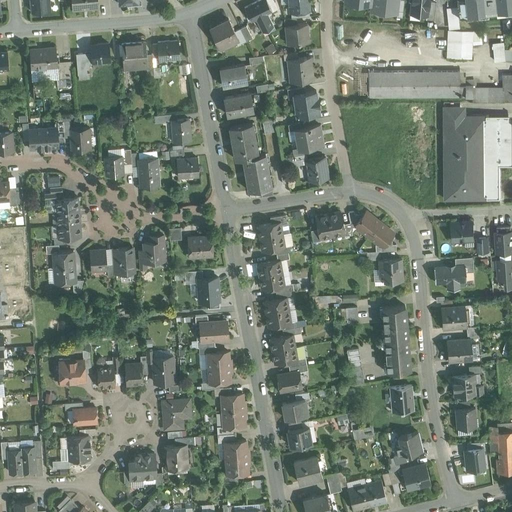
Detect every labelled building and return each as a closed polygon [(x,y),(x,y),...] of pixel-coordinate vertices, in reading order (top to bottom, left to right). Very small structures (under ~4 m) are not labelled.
[(30,0),(32,12),(50,10),(48,0),(30,0)] [(97,0),(71,0),(72,9),(98,7),(97,0)] [(266,0),(258,0),(255,2),(261,16),(267,13),(272,10),(266,0)] [(308,0),(288,0),(290,12),(291,12),(309,10),(308,0)] [(370,9),(397,12),(398,0),(370,0),(370,4),(370,9)] [(428,0),(411,0),(410,13),(427,15),(429,1),(428,0)] [(511,0),(457,0),(459,17),(511,10),(511,0)] [(436,1),(429,1),(427,15),(426,18),(434,19),(436,1)] [(255,2),(244,7),(251,21),(256,19),(261,16),(255,2)] [(267,13),(261,16),(268,29),(274,26),(267,13)] [(261,16),(256,19),(263,32),(268,29),(261,16)] [(296,17),(284,18),(284,26),(285,26),(285,25),(297,24),(296,17)] [(228,18),(210,28),(219,46),(237,37),(234,31),(228,18)] [(297,24),(285,25),(285,26),(287,44),(309,41),(306,23),(297,24)] [(246,25),(240,28),(246,41),(252,38),(246,25)] [(246,41),(240,28),(234,31),(237,37),(240,44),(246,41)] [(503,28),(495,29),(497,60),(506,60),(503,28)] [(494,29),(479,30),(486,44),(495,44),(494,29)] [(448,30),(447,56),(472,58),(473,31),(469,31),(448,30)] [(479,30),(473,31),(473,45),(486,44),(479,30)] [(178,40),(157,42),(157,43),(158,57),(159,60),(179,58),(178,40)] [(145,41),(121,43),(123,68),(146,66),(147,66),(146,54),(145,41)] [(108,43),(91,44),(91,52),(92,61),(110,60),(108,43)] [(270,53),(276,49),(272,43),(266,47),(270,53)] [(55,47),(30,49),(32,68),(56,66),(56,63),(55,47)] [(7,51),(0,51),(0,68),(3,69),(9,68),(7,51)] [(297,51),(283,53),(284,60),(288,59),(298,57),(297,51)] [(85,53),(76,53),(78,74),(86,73),(85,61),(85,53)] [(262,55),(249,57),(250,64),(264,62),(262,55)] [(298,57),(288,59),(290,81),(313,79),(310,56),(298,57)] [(70,62),(56,63),(56,66),(56,78),(72,77),(70,62)] [(244,64),(219,68),(222,85),(247,81),(244,64)] [(156,74),(168,74),(167,66),(156,66),(156,74)] [(370,71),(371,95),(456,96),(456,71),(370,71)] [(457,71),(457,96),(474,96),(474,99),(511,98),(511,75),(506,76),(506,86),(475,87),(475,80),(465,80),(465,71),(457,71)] [(186,78),(180,79),(183,92),(189,91),(186,78)] [(255,85),(256,93),(269,90),(267,83),(255,85)] [(305,85),(287,88),(288,98),(294,97),(293,93),(306,91),(305,85)] [(306,91),(293,93),(294,97),(296,115),(319,112),(318,106),(319,105),(318,105),(317,97),(317,96),(316,90),(306,91)] [(249,92),(224,97),(227,115),(253,110),(249,92)] [(463,106),(443,106),(444,199),(500,199),(500,165),(511,165),(511,123),(509,123),(508,115),(463,116),(463,106)] [(273,113),(261,115),(262,122),(274,119),(273,113)] [(177,119),(172,120),(173,141),(190,139),(189,118),(177,119)] [(274,119),(262,122),(264,133),(276,130),(274,119)] [(300,121),(287,124),(289,130),(294,129),(301,127),(300,121)] [(252,123),(230,127),(235,159),(243,158),(258,155),(252,123)] [(301,127),(294,129),(297,147),(297,148),(305,147),(323,144),(320,124),(301,127)] [(57,127),(43,128),(44,147),(58,146),(57,127)] [(43,128),(28,129),(30,148),(44,147),(43,128)] [(70,129),(69,129),(70,137),(71,150),(91,148),(90,128),(70,129)] [(0,132),(0,150),(13,150),(11,132),(0,132)] [(305,147),(297,148),(297,147),(292,148),(293,155),(306,153),(305,147)] [(131,148),(123,149),(124,159),(124,164),(132,163),(131,152),(131,148)] [(258,155),(243,158),(249,191),(271,187),(265,153),(258,155)] [(293,155),(291,156),(292,165),(298,164),(305,163),(305,160),(307,159),(306,153),(293,155)] [(121,156),(105,157),(106,174),(122,173),(122,164),(124,164),(124,159),(122,159),(121,156)] [(139,158),(138,158),(139,165),(140,186),(141,186),(141,183),(159,182),(157,156),(139,158)] [(307,159),(305,160),(305,163),(308,180),(329,176),(325,156),(307,159)] [(198,157),(176,159),(178,177),(199,175),(198,157)] [(305,163),(298,164),(301,181),(308,180),(305,163)] [(8,181),(0,181),(0,199),(9,199),(10,199),(9,187),(8,181)] [(16,187),(9,187),(10,199),(9,199),(9,204),(17,204),(16,187)] [(63,197),(56,198),(56,211),(78,209),(77,196),(63,197)] [(78,209),(56,211),(57,224),(79,222),(78,209)] [(354,210),(348,212),(350,222),(350,223),(356,222),(363,212),(355,214),(354,210)] [(340,211),(328,213),(332,235),(344,232),(343,224),(340,211)] [(363,212),(356,222),(359,224),(360,228),(368,235),(380,221),(373,216),(369,217),(363,212)] [(328,213),(315,216),(318,228),(319,237),(320,237),(332,235),(328,213)] [(285,214),(270,217),(271,223),(279,221),(280,222),(286,221),(285,214)] [(271,223),(258,225),(260,238),(282,234),(280,222),(279,221),(271,223)] [(386,226),(380,221),(368,235),(377,242),(381,242),(384,244),(392,235),(386,230),(386,226)] [(79,222),(57,224),(58,236),(58,237),(65,236),(80,235),(79,222)] [(350,222),(343,224),(344,232),(344,235),(352,234),(350,223),(350,222)] [(473,222),(450,223),(452,240),(458,240),(458,241),(465,241),(465,239),(474,239),(473,222)] [(180,227),(169,228),(169,240),(181,239),(180,227)] [(318,228),(310,230),(313,242),(320,240),(320,237),(319,237),(318,228)] [(495,232),(497,252),(501,252),(511,251),(511,230),(497,231),(495,232)] [(163,234),(152,235),(152,241),(143,242),(144,250),(145,261),(165,259),(163,234)] [(284,246),(282,234),(260,238),(262,250),(275,248),(284,247),(284,246)] [(392,235),(384,244),(384,250),(396,250),(396,243),(392,244),(392,235)] [(205,236),(187,237),(188,248),(192,248),(193,256),(213,254),(212,246),(209,244),(209,241),(210,241),(210,240),(208,240),(208,238),(205,236)] [(488,237),(478,238),(479,252),(489,251),(488,237)] [(54,244),(45,245),(46,253),(53,252),(59,251),(58,244),(54,244)] [(284,247),(275,248),(276,254),(288,252),(294,251),(293,245),(284,246),(284,247)] [(132,247),(118,248),(118,259),(119,259),(120,272),(133,272),(132,247)] [(105,248),(89,250),(91,270),(107,269),(107,265),(105,248)] [(59,251),(53,252),(54,267),(74,266),(73,250),(59,251)] [(288,252),(276,254),(277,260),(279,260),(289,258),(288,252)] [(472,256),(455,258),(455,265),(465,265),(466,272),(473,271),(472,256)] [(400,257),(379,259),(380,273),(380,274),(385,274),(385,280),(402,279),(402,278),(401,268),(400,268),(400,258),(400,257)] [(501,259),(497,260),(499,286),(511,285),(511,258),(511,259),(501,259)] [(277,260),(257,263),(260,276),(281,272),(279,260),(277,260)] [(455,265),(433,267),(435,282),(446,281),(446,289),(460,288),(459,280),(466,280),(466,272),(465,265),(455,265)] [(74,266),(54,267),(55,282),(72,281),(75,281),(75,280),(74,266)] [(185,283),(198,282),(197,278),(203,278),(202,270),(184,271),(185,283)] [(281,272),(260,276),(262,289),(275,286),(284,285),(284,284),(281,272)] [(219,300),(217,277),(203,278),(197,278),(198,282),(199,301),(207,300),(219,300)] [(83,279),(75,280),(75,281),(72,281),(73,292),(80,291),(83,279)] [(284,285),(275,286),(276,292),(291,290),(294,289),(292,283),(284,284),(284,285)] [(291,290),(276,292),(277,298),(286,297),(292,296),(291,290)] [(277,298),(264,300),(266,313),(288,309),(286,297),(277,298)] [(219,300),(207,300),(208,308),(220,307),(219,300)] [(405,305),(382,307),(384,339),(407,337),(405,305)] [(357,306),(346,307),(347,324),(358,324),(357,306)] [(465,306),(443,308),(445,328),(468,326),(465,306)] [(288,309),(266,313),(268,326),(281,323),(290,322),(290,321),(288,309)] [(207,315),(195,316),(195,323),(200,323),(199,322),(208,321),(207,315)] [(208,321),(199,322),(200,323),(201,340),(214,339),(227,338),(226,320),(208,321)] [(290,322),(281,323),(282,329),(296,327),(295,321),(290,321),(290,322)] [(468,324),(469,332),(484,331),(483,323),(468,324)] [(296,327),(282,329),(283,335),(292,334),(301,333),(300,326),(296,327)] [(283,335),(270,338),(273,350),(294,346),(292,334),(283,335)] [(407,337),(384,339),(387,371),(410,369),(407,337)] [(469,338),(446,340),(448,361),(472,359),(471,338),(469,338)] [(294,346),(273,350),(275,363),(288,361),(296,359),(296,358),(294,346)] [(349,348),(350,365),(361,364),(360,348),(349,348)] [(216,352),(207,352),(207,353),(208,367),(229,366),(228,351),(216,352)] [(153,357),(152,357),(153,361),(154,382),(169,381),(169,376),(170,374),(174,374),(172,355),(153,357)] [(90,356),(82,356),(83,359),(84,372),(91,372),(90,356)] [(296,359),(288,361),(289,366),(306,363),(305,357),(296,358),(296,359)] [(83,359),(59,361),(60,373),(59,373),(58,375),(58,383),(60,384),(65,384),(67,382),(85,380),(84,372),(83,359)] [(140,362),(125,363),(126,384),(142,383),(142,373),(141,362),(140,362)] [(306,363),(289,366),(290,373),(299,371),(308,370),(306,363)] [(112,364),(97,365),(98,386),(114,385),(113,372),(113,364),(112,364)] [(361,365),(350,367),(353,384),(364,382),(361,365)] [(480,365),(468,366),(469,373),(474,373),(481,373),(480,365)] [(229,366),(208,367),(209,382),(219,381),(231,380),(229,366)] [(299,371),(290,373),(277,375),(279,390),(298,387),(297,382),(300,378),(299,371)] [(469,373),(453,374),(455,395),(475,393),(475,384),(474,373),(469,373)] [(181,390),(180,384),(168,385),(169,392),(175,390),(181,390)] [(411,385),(389,387),(390,387),(391,387),(393,410),(392,410),(392,411),(400,410),(403,410),(402,410),(414,409),(413,399),(412,399),(411,386),(412,386),(411,385)] [(231,386),(219,387),(214,388),(214,395),(221,395),(221,394),(231,394),(231,386)] [(308,392),(295,394),(296,400),(304,398),(305,399),(309,398),(308,392)] [(231,394),(221,394),(221,395),(222,410),(244,409),(242,393),(231,394)] [(296,400),(282,403),(285,418),(307,414),(305,399),(304,398),(296,400)] [(189,399),(163,400),(165,428),(182,427),(181,410),(190,410),(189,399)] [(83,407),(73,408),(74,423),(96,421),(95,406),(83,407)] [(456,408),(455,408),(455,409),(457,409),(457,413),(456,413),(457,427),(456,427),(456,428),(476,426),(475,426),(474,407),(475,407),(475,406),(470,407),(456,408)] [(244,409),(222,410),(223,426),(234,426),(245,425),(244,409)] [(301,421),(288,424),(289,430),(302,427),(301,421)] [(511,422),(497,423),(498,450),(498,457),(511,456),(511,429),(511,422)] [(498,450),(497,423),(486,424),(489,450),(498,450)] [(234,426),(223,426),(217,426),(217,434),(234,433),(234,426)] [(289,430),(287,430),(290,445),(312,441),(309,426),(302,427),(289,430)] [(417,431),(398,436),(400,443),(395,444),(398,454),(398,455),(405,453),(405,455),(406,455),(422,451),(417,431)] [(234,433),(217,434),(218,442),(224,442),(224,441),(235,441),(234,433)] [(79,435),(68,435),(68,447),(89,446),(89,441),(89,440),(88,440),(88,434),(79,435)] [(182,436),(174,437),(175,445),(185,444),(185,445),(193,444),(192,436),(182,436)] [(40,439),(32,440),(33,446),(34,457),(41,456),(40,439)] [(8,440),(0,441),(1,458),(9,457),(8,449),(9,449),(8,440)] [(235,441),(224,441),(224,442),(225,457),(247,456),(246,440),(235,441)] [(175,445),(166,446),(167,466),(186,465),(185,445),(185,444),(175,445)] [(33,446),(21,447),(21,449),(22,471),(35,470),(34,457),(33,446)] [(89,446),(68,447),(69,459),(89,458),(89,452),(90,452),(89,451),(89,446)] [(467,449),(464,449),(466,469),(484,467),(482,447),(481,447),(467,449)] [(9,449),(8,449),(9,457),(10,471),(22,471),(21,449),(9,449)] [(154,452),(141,453),(143,477),(155,476),(156,476),(155,472),(154,452)] [(141,453),(134,454),(135,458),(133,460),(129,460),(129,470),(130,479),(143,478),(143,477),(141,453)] [(405,453),(398,455),(398,454),(393,455),(395,464),(399,463),(407,461),(406,455),(405,455),(405,453)] [(247,456),(225,457),(226,473),(227,473),(237,473),(248,472),(247,456)] [(317,456),(293,461),(298,482),(322,476),(317,456)] [(511,456),(498,457),(496,457),(497,472),(511,470),(511,456)] [(69,459),(52,460),(53,468),(69,467),(69,459)] [(425,462),(401,469),(407,489),(430,483),(425,462)] [(395,464),(387,466),(389,472),(394,471),(400,469),(399,463),(395,464)] [(343,470),(337,472),(339,478),(341,486),(347,485),(343,470)] [(391,483),(397,481),(394,471),(389,472),(391,483)] [(339,478),(337,472),(326,474),(328,481),(339,478)] [(389,472),(382,473),(385,485),(391,483),(389,472)] [(237,473),(227,473),(226,473),(220,473),(221,482),(237,480),(237,473)] [(339,478),(328,481),(331,493),(342,491),(341,486),(339,478)] [(381,480),(366,483),(371,504),(386,500),(381,480)] [(397,482),(391,483),(394,494),(400,492),(397,482)] [(366,483),(347,488),(352,508),(371,504),(366,483)] [(330,511),(326,493),(302,499),(305,511),(330,511)] [(71,499),(59,511),(75,511),(80,508),(71,499)] [(148,500),(137,511),(136,511),(147,511),(154,506),(148,500)] [(35,501),(15,502),(15,511),(35,511),(35,510),(35,501)]
